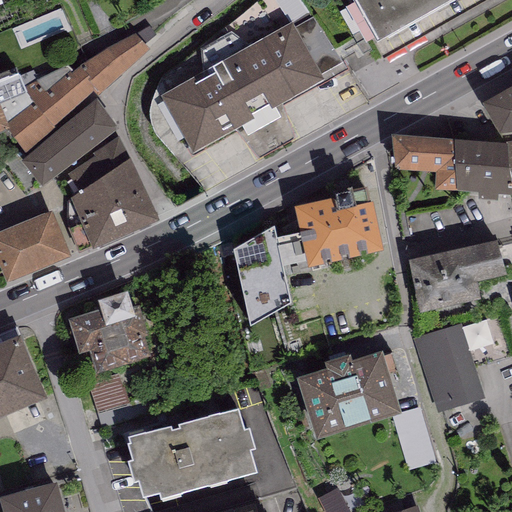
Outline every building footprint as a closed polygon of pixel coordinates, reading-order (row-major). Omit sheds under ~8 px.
[(466,0),(347,0),(353,9),(345,14),(365,51),(374,46),(377,51),(466,0)] [(291,26),(262,44),(295,102),(348,73),(312,19),(294,31),(291,26)] [(107,48),(78,67),(95,89),(93,91),(97,96),(149,50),(135,34),(107,48)] [(262,44),(160,100),(193,159),(295,102),(262,44)] [(32,70),(19,76),(32,104),(52,127),(93,91),(95,89),(78,67),(71,73),(72,71),(66,65),(38,80),(32,70)] [(15,68),(0,74),(0,104),(10,128),(7,129),(26,153),(53,129),(52,127),(32,104),(19,76),(15,68)] [(511,92),(482,109),(500,144),(506,143),(511,142),(511,92)] [(0,132),(7,129),(10,128),(0,104),(0,132)] [(97,106),(20,166),(42,193),(118,133),(97,106)] [(454,146),(391,140),(395,174),(398,174),(398,177),(435,178),(434,196),(456,196),(454,146)] [(511,192),(507,149),(454,146),(456,196),(456,197),(478,200),(478,207),(497,207),(497,202),(511,203),(511,192)] [(71,204),(95,255),(158,226),(130,163),(71,204)] [(336,198),(294,207),(300,233),(306,261),(307,268),(384,252),(373,202),(370,203),(366,187),(351,190),(351,188),(335,191),(335,194),(336,198)] [(0,236),(0,272),(7,289),(71,262),(52,215),(0,236)] [(274,226),(232,250),(250,327),(290,303),(282,267),(306,261),(300,233),(276,238),(274,226)] [(497,241),(407,262),(420,316),(480,302),(476,285),(506,278),(497,241)] [(99,313),(67,323),(79,360),(87,358),(94,380),(148,364),(142,345),(148,343),(138,308),(131,310),(127,297),(97,306),(99,313)] [(461,323),(413,338),(436,414),(484,399),(461,323)] [(0,351),(0,425),(47,405),(19,343),(0,351)] [(326,370),(295,380),(315,442),(392,418),(401,415),(401,413),(388,371),(397,368),(392,351),(383,354),(382,350),(350,360),(349,355),(324,363),(326,370)] [(419,407),(401,413),(401,415),(392,418),(408,471),(435,463),(419,407)] [(236,409),(126,437),(130,452),(127,453),(132,470),(127,473),(133,492),(138,491),(142,506),(158,506),(160,511),(256,484),(249,462),(255,461),(249,441),(244,443),(236,409)] [(63,511),(58,489),(0,504),(0,511),(63,511)]
